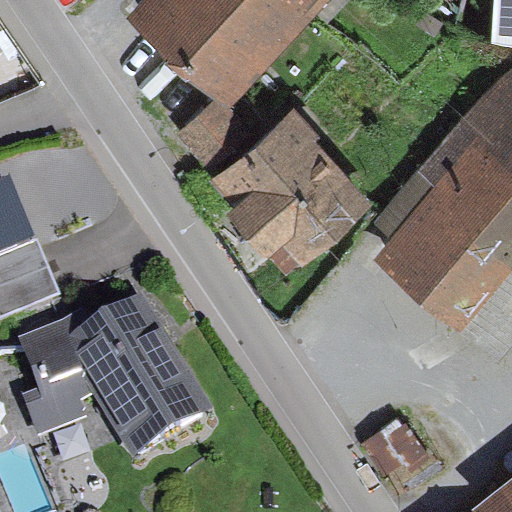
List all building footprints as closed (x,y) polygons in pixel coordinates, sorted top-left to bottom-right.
[(132,0),(127,6),(230,100),(321,0),(132,0)] [(511,0),(493,0),(492,24),(511,25),(511,0)] [(393,229),(375,250),(500,355),(511,341),(511,52),(419,165),(436,178),(393,229)] [(252,127),(219,90),(176,129),(210,166),(252,127)] [(282,228),(304,253),(373,193),(319,132),(323,128),(295,97),(210,172),(232,197),(228,201),(265,243),(282,228)] [(436,178),(419,165),(375,215),(393,229),(436,178)] [(0,323),(0,325),(60,300),(10,179),(0,183),(0,323)] [(282,228),(265,243),(287,268),(304,253),(282,228)] [(134,463),(214,413),(145,298),(95,328),(84,312),(64,325),(19,342),(38,393),(23,400),(38,439),(88,419),(82,406),(95,398),(134,463)] [(401,410),(360,439),(384,473),(404,459),(412,469),(432,454),(401,410)] [(511,511),(511,457),(442,511),(511,511)]
